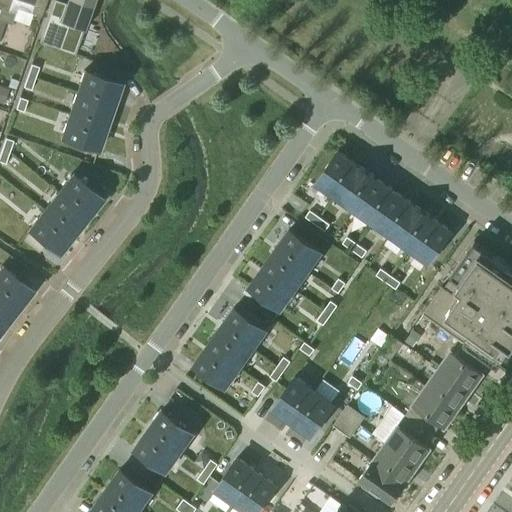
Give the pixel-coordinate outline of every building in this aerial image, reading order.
[(41,18),(46,0),(11,0),(9,10),(5,22),(11,24),(16,8),(22,10),(22,11),(41,18)] [(54,0),(40,42),(76,54),(94,0),(67,0),(66,3),(55,0),(54,0)] [(0,20),(5,22),(9,10),(0,7),(0,20)] [(35,78),(39,67),(31,64),(27,76),(35,78)] [(82,70),(75,92),(114,106),(122,84),(82,70)] [(31,90),(35,78),(27,76),(23,87),(31,90)] [(16,82),(9,80),(6,87),(14,90),(16,82)] [(107,127),(114,106),(75,92),(68,114),(107,127)] [(23,111),(27,100),(20,97),(16,109),(23,111)] [(100,149),(107,127),(68,114),(60,135),(100,149)] [(9,152),(13,141),(6,138),(2,149),(9,152)] [(0,161),(5,163),(9,152),(2,149),(0,153),(0,161)] [(335,195),(358,164),(338,150),(316,182),(335,195)] [(354,208),(376,177),(358,163),(358,164),(335,195),(354,208)] [(70,173),(56,191),(57,193),(87,216),(89,217),(103,199),(70,173)] [(373,222),(395,190),(376,177),(354,208),(373,222)] [(391,235),(414,203),(395,190),(373,222),(391,235)] [(57,193),(43,210),(73,234),(87,216),(57,193)] [(410,248),(432,216),(414,203),(391,235),(410,248)] [(43,210),(28,228),(59,252),(73,234),(43,210)] [(320,217),(310,210),(306,216),(315,223),(320,217)] [(429,262),(451,230),(432,216),(410,248),(429,262)] [(330,224),(320,217),(315,223),(325,230),(330,224)] [(321,251),(290,229),(276,248),(308,270),(321,251)] [(357,243),(347,236),(343,243),(353,250),(357,243)] [(459,339),(480,354),(498,366),(511,348),(511,347),(511,264),(508,262),(475,239),(450,274),(461,281),(453,293),(442,285),(422,313),(459,339)] [(367,250),(357,243),(353,250),(362,257),(367,250)] [(308,270),(276,248),(263,266),(294,289),(308,270)] [(2,265),(0,268),(0,293),(18,308),(32,289),(2,265)] [(294,289),(263,266),(249,286),(281,308),(294,289)] [(391,275),(381,268),(376,274),(386,281),(391,275)] [(391,275),(386,281),(396,288),(401,281),(391,275)] [(339,292),(346,282),(339,278),(332,287),(339,292)] [(0,293),(0,322),(4,326),(18,308),(0,293)] [(331,314),(338,305),(331,300),(324,310),(331,314)] [(266,329),(235,307),(221,326),(253,348),(266,329)] [(324,324),(331,314),(324,310),(317,320),(324,324)] [(253,348),(221,326),(208,345),(239,367),(253,348)] [(382,346),(389,335),(379,328),(371,338),(382,346)] [(413,329),(405,341),(414,347),(422,335),(413,329)] [(392,334),(380,352),(390,360),(403,342),(392,334)] [(452,349),(439,367),(471,390),(484,371),(473,364),(480,354),(459,339),(452,349)] [(315,348),(305,341),(300,348),(310,355),(315,348)] [(239,367),(208,345),(194,364),(226,386),(239,367)] [(284,370),(291,361),(284,356),(277,366),(284,370)] [(277,380),(284,370),(277,366),(270,376),(277,380)] [(458,408),(471,390),(439,367),(426,385),(458,408)] [(363,382),(360,380),(353,375),(348,382),(358,389),(362,383),(363,382)] [(292,421),(314,390),(295,376),(273,407),(292,421)] [(259,395),(265,386),(266,386),(259,381),(252,391),(259,395)] [(413,403),(413,404),(406,413),(427,428),(434,419),(445,426),(458,408),(426,385),(413,403)] [(311,435),(334,403),(314,390),(292,421),(311,435)] [(348,404),(334,424),(351,436),(365,416),(348,404)] [(194,432),(162,409),(149,429),(180,451),(194,432)] [(399,424),(398,423),(385,442),(418,465),(431,446),(420,439),(427,428),(406,413),(399,424)] [(180,451),(149,429),(135,448),(166,470),(180,451)] [(406,483),(418,465),(385,442),(373,459),(372,459),(406,483)] [(235,502),(257,470),(238,457),(215,488),(235,502)] [(211,473),(218,463),(211,459),(205,468),(211,473)] [(406,483),(372,459),(359,478),(364,482),(362,485),(378,496),(380,493),(392,501),(406,483)] [(152,491),(121,468),(107,488),(139,510),(152,491)] [(204,483),(211,473),(205,468),(198,478),(204,483)] [(257,470),(235,502),(248,511),(256,511),(276,484),(257,470)] [(137,511),(139,510),(107,488),(93,507),(100,511),(137,511)] [(182,511),(183,511),(190,503),(184,498),(177,508),(182,511)] [(193,511),(197,507),(190,503),(183,511),(193,511)] [(347,507),(341,503),(334,511),(361,511),(349,503),(347,507)]
